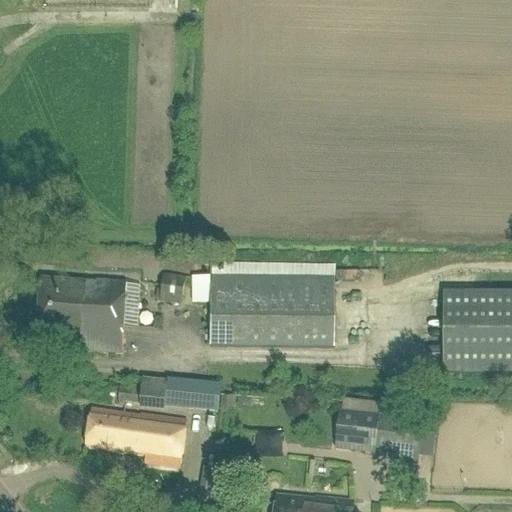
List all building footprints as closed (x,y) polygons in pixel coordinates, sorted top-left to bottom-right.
[(334,270),(211,269),(211,281),(194,281),(193,305),(211,305),(210,349),(333,351),(334,270)] [(184,280),(163,277),(159,304),(181,306),(184,280)] [(94,284),(40,281),(37,332),(66,334),(65,353),(121,357),(126,283),(94,281),(94,284)] [(129,329),(144,329),(144,287),(130,287),(129,329)] [(511,376),(511,295),(443,296),(444,376),(511,376)] [(120,390),(118,405),(164,410),(164,409),(217,414),(220,385),(166,380),(166,384),(143,381),(142,392),(120,390)] [(234,398),(222,397),(219,432),(232,433),(234,398)] [(403,408),(343,402),(342,413),(339,413),(335,451),(375,455),(376,452),(392,454),(390,464),(418,468),(424,421),(402,418),(403,408)] [(140,418),(91,412),(86,452),(145,459),(144,468),(180,473),(187,423),(140,417),(140,418)] [(282,435),(257,434),(256,459),(281,460),(282,435)] [(221,511),(228,474),(204,470),(197,511),(221,511)] [(315,501),(277,497),(275,511),(353,511),(354,504),(315,499),(315,501)]
